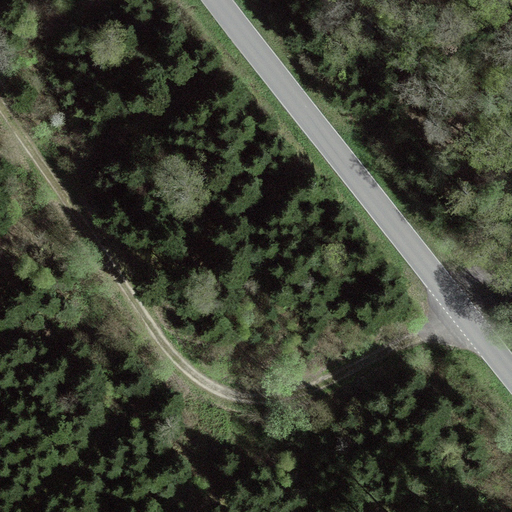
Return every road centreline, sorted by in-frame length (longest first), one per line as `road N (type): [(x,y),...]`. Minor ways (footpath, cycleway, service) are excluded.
road 1 (track): [(511,286),(300,402),(248,404),(213,391),(165,354),(0,102)]
road 2 (unclassified): [(218,0),(511,371)]
